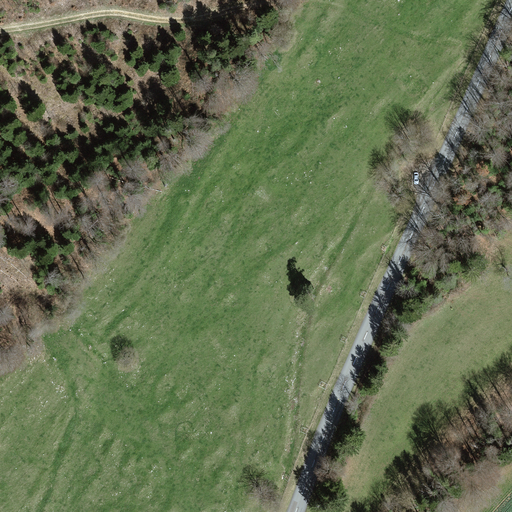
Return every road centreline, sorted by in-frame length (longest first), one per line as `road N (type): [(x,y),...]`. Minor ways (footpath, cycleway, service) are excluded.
road 1 (secondary): [(295,511),(511,8)]
road 2 (track): [(0,31),(113,12),(189,19),(269,0)]
